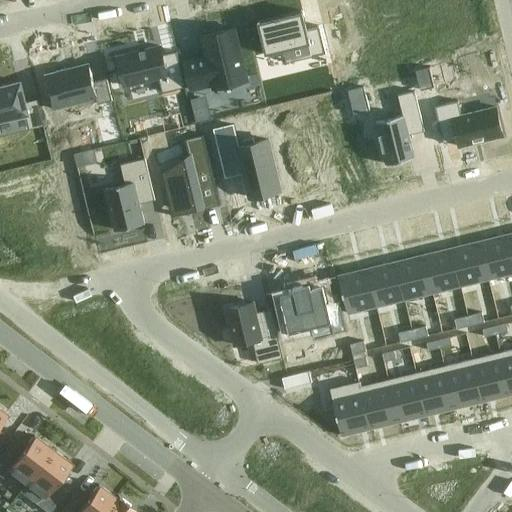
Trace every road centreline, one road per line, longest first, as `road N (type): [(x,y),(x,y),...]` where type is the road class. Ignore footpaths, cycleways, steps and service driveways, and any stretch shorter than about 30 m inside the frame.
road 1 (residential): [(265,412),(143,320),(142,276),(511,177)]
road 2 (residential): [(204,489),(0,335)]
road 3 (residential): [(511,427),(390,461),(372,482)]
road 4 (residential): [(372,482),(265,412)]
